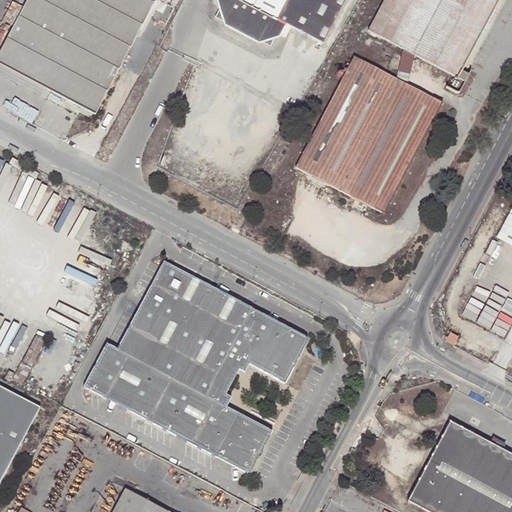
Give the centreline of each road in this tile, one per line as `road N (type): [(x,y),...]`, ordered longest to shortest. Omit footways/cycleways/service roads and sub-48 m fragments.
road 1 (unclassified): [(0,129),(337,301)]
road 2 (tertiary): [(433,276),(511,129)]
road 3 (tertiary): [(306,511),(368,399)]
